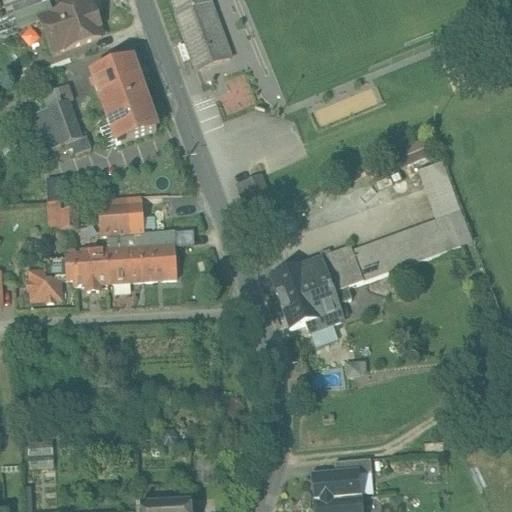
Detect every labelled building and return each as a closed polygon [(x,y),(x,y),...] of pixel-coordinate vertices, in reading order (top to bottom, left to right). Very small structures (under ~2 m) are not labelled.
[(5,0),(2,1),(8,19),(15,16),(15,15),(42,6),(42,5),(39,0),(5,0)] [(208,0),(171,0),(177,16),(176,17),(197,74),(231,61),(220,31),(208,0)] [(42,6),(15,15),(15,16),(20,30),(40,23),(39,20),(53,15),(49,3),(42,5),(42,6)] [(53,15),(39,20),(40,23),(51,55),(64,50),(65,52),(102,39),(98,29),(100,28),(95,13),(93,14),(89,3),(53,15)] [(132,65),(92,79),(105,113),(144,99),(132,65)] [(243,92),(246,107),(253,105),(247,76),(232,79),(235,93),(243,92)] [(68,89),(43,98),(53,128),(54,131),(75,124),(68,106),(73,104),(68,89)] [(144,99),(105,113),(117,148),(156,133),(144,99)] [(29,103),(18,107),(26,130),(37,126),(29,103)] [(75,124),(54,131),(61,149),(61,150),(66,148),(81,141),(75,124)] [(53,128),(42,132),(49,153),(61,149),(54,131),(53,128)] [(81,141),(66,148),(68,153),(73,152),(76,158),(91,153),(86,139),(81,141)] [(422,142),(394,154),(401,172),(429,160),(422,142)] [(260,179),(243,186),(255,218),(272,212),(260,179)] [(141,205),(127,207),(129,238),(143,237),(141,205)] [(127,207),(113,208),(116,238),(129,238),(127,207)] [(113,208),(99,208),(102,239),(116,238),(113,208)] [(77,212),(61,213),(62,233),(78,232),(77,212)] [(449,219),(390,240),(398,260),(457,239),(449,219)] [(390,240),(352,253),(364,286),(461,250),(457,239),(398,260),(390,240)] [(174,250),(141,252),(143,284),(176,282),(174,250)] [(351,250),(319,261),(320,263),(321,263),(333,297),(348,291),(364,286),(352,253),(351,250)] [(141,252),(107,254),(109,286),(143,284),(141,252)] [(107,254),(73,256),(76,289),(109,286),(107,254)] [(301,269),(271,280),(290,333),(319,322),(323,332),(343,324),(337,308),(352,303),(348,291),(333,297),(321,263),(320,263),(302,270),(301,269)] [(62,282),(44,282),(44,270),(27,270),(26,304),(62,305),(62,282)] [(114,375),(98,375),(99,380),(94,381),(95,390),(99,390),(99,396),(114,395),(114,375)] [(29,450),(29,470),(54,469),(53,449),(29,450)] [(370,463),(334,466),(335,478),(357,476),(357,477),(371,476),(370,463)] [(335,478),(314,480),(316,505),(360,502),(357,477),(357,476),(335,478)] [(32,511),(32,490),(21,490),(21,511),(32,511)] [(360,511),(360,502),(316,505),(316,511),(360,511)]
